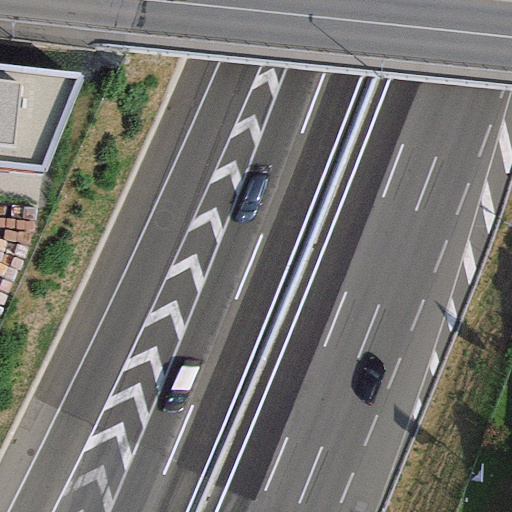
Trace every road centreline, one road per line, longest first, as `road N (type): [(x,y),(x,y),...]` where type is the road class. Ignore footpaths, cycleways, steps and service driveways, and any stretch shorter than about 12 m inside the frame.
road 1 (motorway): [(262,0),(172,227),(29,511)]
road 2 (motorway): [(273,511),(477,0)]
road 3 (motorway): [(343,0),(142,511)]
road 4 (secondary): [(511,41),(111,0)]
